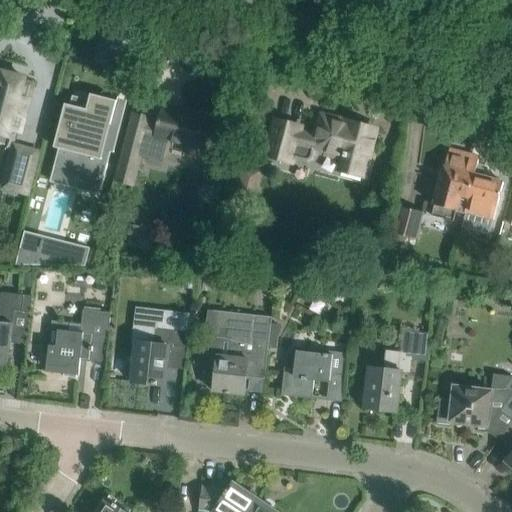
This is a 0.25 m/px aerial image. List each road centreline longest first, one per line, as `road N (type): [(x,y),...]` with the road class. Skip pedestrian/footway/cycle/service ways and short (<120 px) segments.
road 1 (tertiary): [(511,82),(200,0)]
road 2 (residential): [(405,466),(91,425)]
